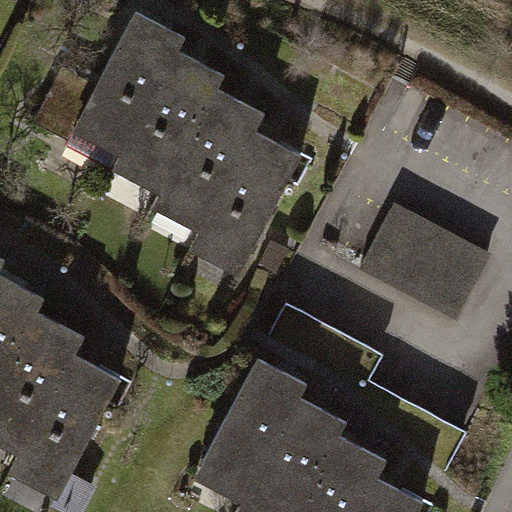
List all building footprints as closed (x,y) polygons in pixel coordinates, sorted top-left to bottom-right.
[(186,44),(139,19),(76,136),(123,161),(180,56),(186,44)] [(180,56),(123,161),(114,177),(162,202),(220,95),(227,81),(180,56)] [(220,95),(162,202),(155,215),(204,241),(261,136),(269,121),(220,95)] [(261,136),(204,241),(194,259),(242,285),(309,162),(261,136)] [(489,262),(396,211),(361,274),(454,325),(489,262)] [(0,288),(0,391),(32,321),(39,306),(0,288)] [(32,321),(0,391),(0,455),(26,467),(76,359),(83,344),(32,321)] [(76,359),(26,467),(17,486),(67,509),(125,382),(76,359)] [(306,392),(260,367),(196,484),(243,509),(300,404),(306,392)] [(300,404),(243,509),(241,511),(303,511),(340,443),(348,429),(300,404)] [(340,443),(303,511),(365,511),(381,484),(389,470),(340,443)] [(381,484),(365,511),(428,511),(429,510),(381,484)]
